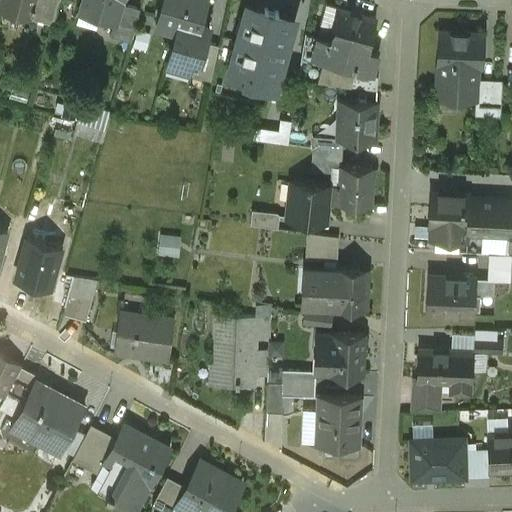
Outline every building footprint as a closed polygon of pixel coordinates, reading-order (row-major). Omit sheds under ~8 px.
[(35,0),(6,0),(4,10),(30,17),(35,0)] [(59,0),(35,0),(30,17),(53,24),(59,0)] [(122,3),(109,0),(83,0),(80,10),(114,20),(117,21),(122,3)] [(179,19),(177,29),(196,35),(199,22),(205,0),(162,0),(159,13),(179,19)] [(140,8),(122,3),(117,21),(114,20),(110,35),(131,41),(140,8)] [(249,3),(228,76),(274,90),(294,16),(249,3)] [(376,18),(339,8),(331,38),(330,41),(367,51),(367,49),(376,18)] [(179,19),(159,13),(156,23),(177,29),(179,19)] [(196,35),(177,29),(168,60),(193,68),(197,69),(205,41),(210,25),(199,22),(196,35)] [(483,33),(439,30),(437,65),(477,66),(481,67),(483,33)] [(319,36),(306,32),(302,56),(315,59),(315,60),(322,62),(322,61),(324,62),(325,58),(371,70),(376,51),(367,49),(367,51),(330,41),(331,38),(319,35),(319,36)] [(218,44),(205,41),(197,69),(193,68),(192,75),(211,79),(218,44)] [(371,70),(325,58),(324,62),(322,61),(322,62),(317,81),(377,90),(378,76),(370,74),(371,70)] [(477,66),(438,65),(437,96),(475,98),(477,66)] [(501,83),(481,82),(480,115),(500,116),(501,83)] [(376,102),(340,100),(338,138),(338,139),(343,139),(374,141),(376,102)] [(74,133),(105,139),(112,108),(81,102),(74,133)] [(278,129),(254,126),(252,138),(288,143),(292,120),(280,118),(278,129)] [(338,138),(313,136),(312,147),(342,151),(343,139),(338,139),(338,138)] [(342,151),(312,147),(311,171),(326,172),(327,161),(342,161),(342,151)] [(373,167),(341,166),(340,185),(330,185),(328,201),(371,203),(373,167)] [(330,185),(290,181),(286,216),(326,221),(328,201),(330,185)] [(444,193),(433,192),(433,191),(431,191),(430,225),(431,225),(430,237),(467,239),(467,231),(466,231),(466,227),(467,227),(469,197),(469,193),(444,192),(444,193)] [(511,205),(511,199),(469,197),(467,227),(466,227),(466,231),(467,231),(509,233),(511,233),(511,222),(511,205)] [(277,211),(251,208),(250,223),(277,227),(279,214),(277,211)] [(180,253),(182,233),(162,231),(160,250),(180,253)] [(338,235),(306,231),(305,258),(337,260),(338,235)] [(61,243),(28,236),(17,276),(50,283),(61,243)] [(511,254),(488,253),(487,279),(509,280),(511,254)] [(335,268),(305,266),(303,303),(333,304),(335,268)] [(368,268),(335,267),(333,304),(333,305),(366,307),(368,268)] [(63,274),(59,276),(52,302),(65,306),(69,292),(74,275),(63,272),(63,274)] [(475,276),(427,273),(425,310),(473,313),(475,276)] [(96,278),(74,275),(69,292),(92,298),(97,278),(96,278)] [(92,298),(69,292),(65,306),(63,314),(85,320),(92,298)] [(172,318),(121,310),(115,351),(166,358),(172,318)] [(256,315),(216,313),(214,383),(254,385),(256,315)] [(364,332),(330,330),(330,332),(328,370),(362,372),(364,332)] [(330,332),(319,331),(318,356),(316,369),(315,369),(328,370),(330,332)] [(501,339),(474,338),(473,350),(501,351),(501,339)] [(467,349),(418,347),(417,378),(417,379),(439,380),(450,380),(450,391),(469,392),(471,355),(467,349)] [(0,393),(5,396),(7,393),(22,364),(0,352),(0,393)] [(39,375),(21,366),(7,393),(23,402),(25,403),(37,379),(39,375)] [(316,369),(282,368),(282,380),(315,382),(315,369),(316,369)] [(439,380),(417,379),(417,378),(413,377),(412,409),(437,409),(439,380)] [(82,402),(37,379),(25,403),(23,402),(14,420),(45,436),(40,444),(57,453),(85,402),(83,401),(82,402)] [(282,380),(267,380),(266,409),(282,410),(283,393),(282,380)] [(315,382),(282,380),(283,393),(314,394),(315,382)] [(361,396),(319,394),(317,442),(359,444),(361,396)] [(511,406),(486,407),(487,432),(511,431),(511,406)] [(137,429),(123,422),(112,443),(103,459),(104,460),(123,469),(110,493),(107,492),(105,496),(111,499),(112,498),(133,509),(147,483),(150,484),(170,447),(168,446),(167,448),(136,431),(137,429)] [(112,443),(87,430),(72,458),(98,472),(104,460),(103,459),(112,443)] [(511,431),(487,432),(488,470),(509,469),(509,467),(511,466),(511,431)] [(459,433),(407,435),(409,476),(461,474),(459,433)] [(225,511),(242,483),(199,460),(186,485),(177,502),(178,503),(195,511),(225,511)] [(167,475),(151,503),(168,511),(173,511),(178,503),(177,502),(186,485),(167,475)]
